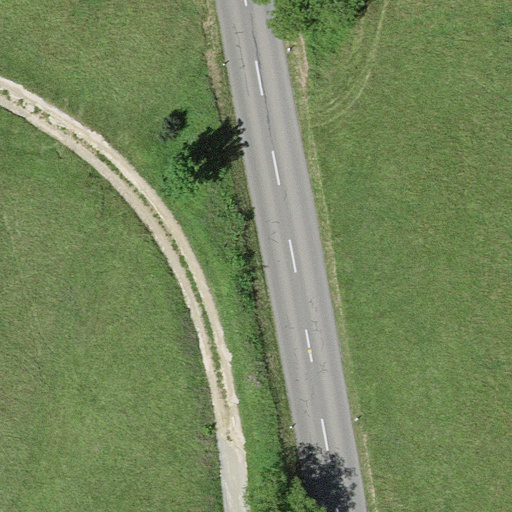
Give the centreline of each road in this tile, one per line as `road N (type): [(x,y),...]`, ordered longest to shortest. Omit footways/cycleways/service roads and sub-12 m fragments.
road 1 (tertiary): [(248,0),(330,511)]
road 2 (track): [(0,85),(140,192),(207,323),(242,511)]
